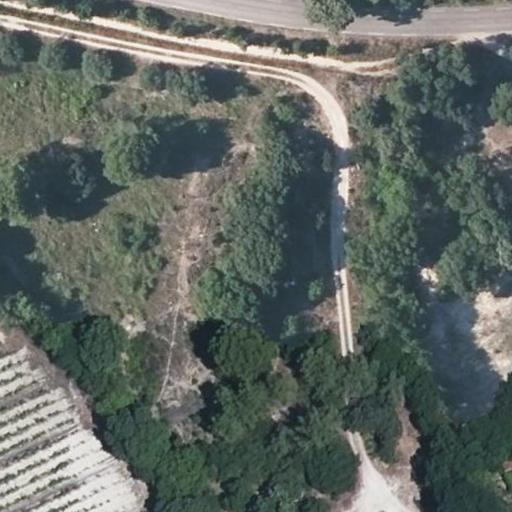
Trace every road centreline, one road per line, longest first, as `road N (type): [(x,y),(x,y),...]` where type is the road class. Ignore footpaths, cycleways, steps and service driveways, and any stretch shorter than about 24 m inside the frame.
road 1 (track): [(0,21),(314,90),(335,118),(343,160),(338,257),(352,405),(338,431),(381,495)]
road 2 (tertiary): [(511,21),(321,19),(196,0)]
